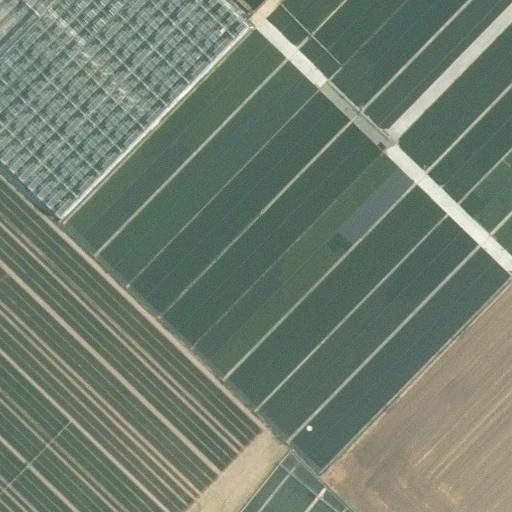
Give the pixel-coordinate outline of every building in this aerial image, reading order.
[(219,0),(132,0),(101,32),(106,38),(90,54),(84,49),(82,51),(82,50),(75,57),(77,60),(0,137),(0,160),(61,220),(248,28),(219,0)] [(21,0),(0,0),(0,80),(49,32),(48,31),(51,28),(21,0)] [(45,0),(40,5),(35,0),(21,0),(51,28),(48,31),(49,32),(75,57),(82,50),(82,51),(84,49),(84,48),(100,32),(101,32),(132,0),(45,0)] [(49,32),(0,80),(0,137),(77,60),(75,57),(49,32)] [(100,32),(84,48),(84,49),(90,54),(106,38),(101,32),(100,32)]
